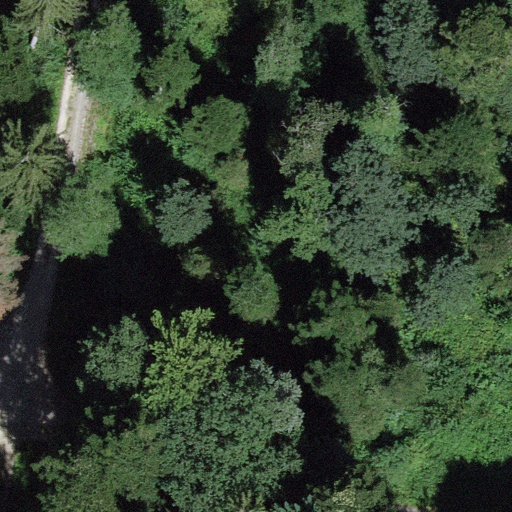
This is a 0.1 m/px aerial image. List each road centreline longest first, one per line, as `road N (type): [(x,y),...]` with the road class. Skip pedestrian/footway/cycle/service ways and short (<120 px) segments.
road 1 (track): [(94,0),(0,493)]
road 2 (track): [(12,400),(304,511)]
